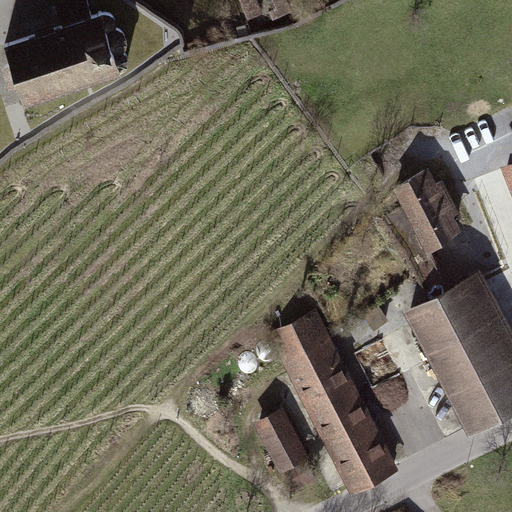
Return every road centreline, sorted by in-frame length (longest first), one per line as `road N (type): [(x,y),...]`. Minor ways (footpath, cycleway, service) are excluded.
road 1 (track): [(511,286),(448,151),(407,160),(178,410)]
road 2 (track): [(0,443),(178,410),(239,470),(320,511)]
road 3 (track): [(494,250),(400,296),(392,312),(448,458)]
road 4 (residential): [(511,424),(345,511)]
road 5 (track): [(75,511),(178,410)]
